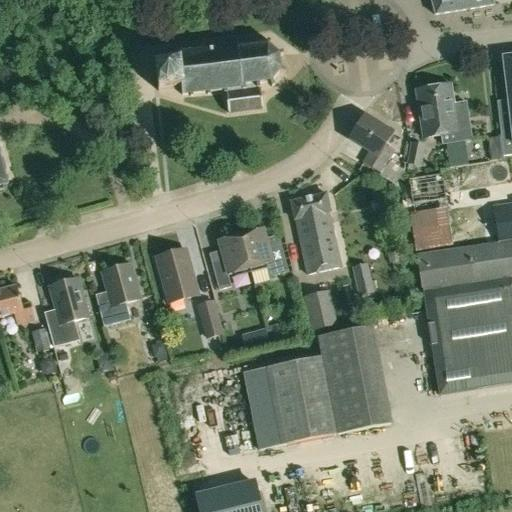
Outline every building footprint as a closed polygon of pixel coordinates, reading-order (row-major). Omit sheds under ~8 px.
[(429,0),(434,16),(493,6),(491,0),(429,0)] [(181,96),(187,95),(187,99),(191,98),(191,95),(205,93),(206,96),(210,96),(209,93),(224,91),(224,93),(225,92),(228,116),(262,111),(259,86),(268,85),(272,91),(275,89),(272,84),(278,75),(284,76),(285,73),(280,71),(278,59),(283,55),(281,52),(277,55),(268,48),(269,41),(265,41),(264,47),(254,48),(253,42),(250,42),(251,49),(237,50),(237,44),(233,45),(233,48),(220,50),(220,47),(216,47),(216,50),(203,52),(202,49),(198,50),(199,52),(185,54),(184,51),(181,52),(181,54),(176,55),(177,64),(153,67),(156,93),(180,90),(181,96)] [(511,57),(503,58),(508,101),(497,102),(501,138),(503,157),(511,156),(511,57)] [(453,105),(450,86),(433,89),(440,136),(442,146),(446,146),(449,167),(467,164),(464,143),(472,141),(466,103),(453,105)] [(423,139),(440,136),(433,89),(415,92),(423,139)] [(403,171),(388,162),(395,152),(385,146),(391,137),(392,134),(364,117),(349,142),(368,153),(361,164),(380,175),(379,176),(393,184),(395,185),(403,171)] [(420,167),(424,146),(411,144),(407,165),(420,167)] [(414,214),(409,214),(415,253),(452,247),(444,195),(511,183),(511,158),(502,159),(490,161),(439,170),(440,174),(408,180),(414,214)] [(403,215),(409,214),(414,214),(408,180),(403,181),(398,182),(400,195),(403,215)] [(330,214),(326,195),(290,203),(294,223),(295,222),(308,275),(340,268),(328,214),(330,214)] [(511,241),(511,205),(492,208),(498,244),(511,241)] [(242,239),(250,270),(265,266),(269,279),(288,273),(281,249),(269,252),(266,240),(264,231),(242,237),(242,239)] [(227,276),(250,270),(242,239),(242,237),(218,243),(220,252),(224,264),(212,267),(219,291),(230,288),(227,276)] [(511,276),(511,241),(498,244),(416,256),(421,290),(422,290),(511,276)] [(159,259),(156,259),(159,269),(170,305),(198,297),(185,251),(159,259)] [(389,264),(400,262),(397,252),(387,254),(389,264)] [(351,269),(358,297),(373,293),(367,265),(351,269)] [(131,267),(102,274),(107,293),(95,296),(103,328),(130,321),(126,305),(140,301),(131,267)] [(511,276),(422,290),(438,397),(511,385),(511,276)] [(44,315),(53,349),(79,342),(74,323),(89,319),(78,280),(49,288),(56,312),(44,315)] [(16,288),(0,292),(0,318),(13,315),(17,327),(35,322),(29,303),(21,306),(16,288)] [(329,293),(304,299),(312,332),(337,327),(329,293)] [(197,307),(206,342),(223,337),(214,302),(197,307)] [(375,325),(320,335),(324,356),(339,435),(394,425),(375,325)] [(270,345),(283,342),(279,327),(267,329),(270,345)] [(31,334),(36,354),(50,350),(45,330),(31,334)] [(253,335),(257,352),(268,349),(264,333),(253,335)] [(157,365),(168,362),(163,345),(152,348),(157,365)] [(324,356),(268,367),(283,446),(339,435),(324,356)] [(54,364),(49,361),(43,362),(40,367),(41,373),(46,376),(52,375),(55,370),(54,364)] [(268,367),(245,371),(260,450),(283,446),(268,367)] [(165,427),(189,425),(188,413),(181,413),(180,393),(163,394),(165,427)] [(179,480),(200,472),(196,462),(176,470),(179,480)] [(220,511),(216,494),(195,499),(198,511),(220,511)]
